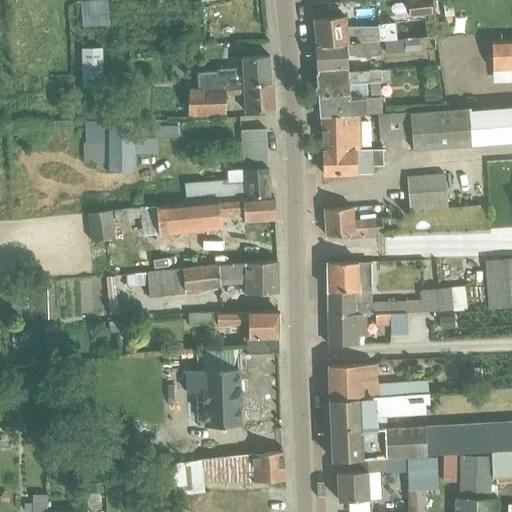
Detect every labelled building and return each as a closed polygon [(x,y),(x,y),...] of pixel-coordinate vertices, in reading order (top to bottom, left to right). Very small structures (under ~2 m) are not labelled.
[(384,11),(399,10),(398,0),(384,0),(384,11)] [(417,0),(408,1),(409,17),(433,15),(431,0),(417,0)] [(108,1),(80,3),(82,26),(110,23),(108,1)] [(315,19),(314,19),(317,45),(380,41),(385,41),(397,40),(396,24),(378,25),(378,26),(347,26),(346,16),(315,19)] [(397,40),(385,41),(386,53),(422,50),(421,38),(397,40)] [(511,38),(492,39),(493,70),(511,69),(511,38)] [(380,41),(317,45),(317,70),(348,67),(347,54),(356,53),(356,58),(381,55),(380,41)] [(104,46),(82,46),(83,88),(104,87),(104,46)] [(226,89),(226,86),(244,85),(274,83),(272,83),(270,56),(244,57),(245,67),(221,69),(221,71),(197,72),(198,90),(203,89),(204,89),(226,89)] [(323,117),(358,114),(382,112),(381,97),(380,81),(389,81),(388,69),(318,75),(321,117),(323,117)] [(275,110),(274,83),(244,85),(226,86),(226,89),(204,89),(203,89),(198,90),(190,90),(190,116),(226,115),(226,95),(244,94),(245,112),(265,111),(274,110),(275,110)] [(440,87),(425,88),(425,99),(441,98),(440,87)] [(511,108),(470,112),(470,109),(411,113),(411,112),(377,114),(379,140),(411,137),(412,149),(511,141),(511,108)] [(358,114),(323,117),(323,151),(359,150),(359,147),(368,146),(367,121),(358,122),(358,114)] [(89,143),(84,143),(84,161),(98,161),(99,171),(129,171),(135,171),(134,121),(89,121),(89,143)] [(178,126),(138,127),(139,139),(151,139),(152,139),(169,139),(179,138),(178,126)] [(244,180),(187,184),(188,202),(191,201),(270,195),(266,129),(240,131),(244,180)] [(359,150),(323,151),(324,174),(372,173),(372,166),(383,166),(382,150),(359,150)] [(409,210),(448,207),(445,174),(407,177),(409,210)] [(188,202),(156,205),(159,234),(221,227),(220,216),(243,214),(244,221),(275,219),(273,195),(270,195),(191,201),(188,202)] [(326,235),(355,234),(363,233),(363,235),(364,235),(364,233),(383,232),(383,230),(398,229),(398,218),(382,219),(382,218),(354,220),(353,207),(324,209),(326,235)] [(91,241),(115,238),(111,209),(87,212),(91,241)] [(511,256),(487,258),(490,308),(511,307),(511,256)] [(146,272),(127,274),(128,288),(148,286),(150,297),(185,292),(184,290),(221,287),(220,279),(245,278),(245,284),(245,294),(277,293),(277,292),(276,261),(218,265),(183,269),(146,272)] [(359,262),(327,263),(328,314),(365,314),(374,313),(407,312),(423,312),(440,311),(438,289),(438,288),(419,290),(420,300),(371,302),(356,302),(356,290),(371,290),(371,289),(370,263),(359,263),(359,262)] [(115,276),(106,277),(109,315),(118,314),(115,276)] [(54,284),(40,284),(41,320),(55,319),(54,284)] [(464,286),(451,287),(452,310),(466,309),(464,286)] [(451,287),(438,288),(438,289),(440,311),(452,310),(451,287)] [(278,311),(201,312),(201,321),(213,321),(213,325),(248,325),(248,337),(246,337),(247,354),(279,354),(279,346),(278,311)] [(408,333),(407,312),(374,313),(375,325),(391,324),(391,334),(408,333)] [(366,337),(365,314),(328,314),(328,342),(356,341),(356,337),(366,337)] [(440,316),(441,328),(451,328),(450,315),(440,316)] [(127,318),(109,321),(111,332),(128,330),(127,318)] [(228,362),(228,346),(210,345),(210,361),(228,362)] [(38,356),(27,357),(28,366),(38,365),(38,356)] [(376,364),(329,366),(330,400),(421,394),(427,393),(429,393),(429,381),(420,381),(377,384),(376,364)] [(218,371),(187,372),(188,393),(204,392),(205,426),(240,425),(239,402),(241,401),(241,389),(239,390),(238,370),(218,371)] [(465,376),(463,380),(465,383),(468,385),(472,383),(473,380),(472,376),(468,375),(465,376)] [(42,380),(26,380),(26,391),(43,391),(42,380)] [(421,394),(330,400),(331,415),(332,431),(333,449),(333,459),(374,457),(485,451),(511,449),(511,421),(484,423),(444,425),(425,426),(385,428),(384,417),(416,416),(415,404),(430,404),(429,393),(427,393),(421,394)] [(175,494),(197,492),(205,491),(204,481),(224,482),(224,484),(284,479),(282,451),(251,453),(173,462),(175,494)] [(461,456),(459,501),(454,501),(453,511),(494,511),(494,502),(490,502),(491,480),(511,478),(511,451),(491,453),(491,458),(461,456)] [(444,454),(444,480),(455,481),(456,454),(444,454)] [(358,473),(340,474),(341,502),(370,501),(369,475),(386,474),(385,459),(358,460),(358,473)] [(436,461),(407,462),(407,474),(408,490),(437,489),(436,461)] [(91,491),(104,490),(104,482),(90,482),(91,491)] [(46,511),(46,496),(32,496),(32,504),(24,504),(24,511),(46,511)] [(360,503),(339,503),(340,511),(361,511),(360,503)]
